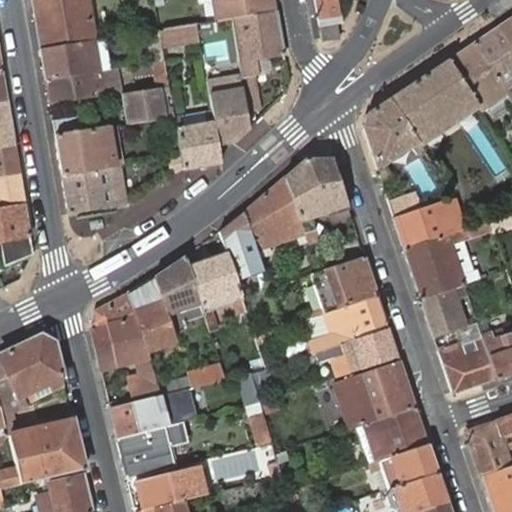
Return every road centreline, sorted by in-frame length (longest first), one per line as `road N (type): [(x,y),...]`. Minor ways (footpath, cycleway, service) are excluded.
road 1 (residential): [(441,418),(331,99)]
road 2 (tertiary): [(62,294),(199,214),(331,99)]
road 3 (residential): [(11,0),(62,294)]
road 4 (residential): [(62,294),(115,511)]
road 5 (tertiary): [(331,99),(376,78),(467,11)]
